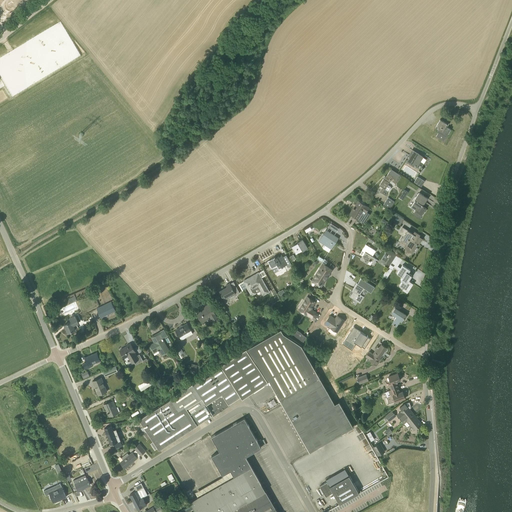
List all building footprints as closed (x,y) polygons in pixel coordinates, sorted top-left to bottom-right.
[(448,128),(446,126),(447,124),(440,119),(435,127),(441,130),(439,133),(438,133),(436,136),(442,140),(444,136),(446,138),(451,129),(449,128),(448,128)] [(424,154),(422,156),(412,149),(410,152),(409,155),(410,156),(407,161),(418,168),(420,166),(422,167),(428,157),(424,154)] [(391,181),(395,183),(400,175),(391,169),(386,177),(387,178),(385,180),(384,179),(380,185),(388,190),(390,190),(391,188),(390,186),(388,185),(391,181)] [(417,176),(414,182),(421,187),(425,181),(417,176)] [(404,189),(399,197),(403,200),(408,192),(404,189)] [(425,202),(428,198),(419,193),(415,200),(411,206),(416,210),(416,211),(421,214),(425,208),(423,207),(424,206),(423,205),(425,202)] [(390,208),(394,201),(388,197),(383,205),(390,208)] [(353,208),(350,213),(357,218),(356,220),(359,222),(361,220),(362,220),(366,214),(365,214),(369,207),(358,201),(356,205),(357,206),(355,208),(354,207),(353,208)] [(400,225),(404,219),(395,213),(391,219),(400,225)] [(391,232),(396,224),(392,222),(388,229),(391,232)] [(414,231),(413,234),(402,227),(399,232),(404,236),(399,243),(406,248),(405,250),(411,254),(412,253),(414,255),(418,249),(415,247),(417,244),(418,245),(422,238),(419,236),(420,235),(414,231)] [(333,240),(336,242),(338,238),(326,230),(319,241),(325,245),(323,248),(329,252),(331,248),(329,247),(332,242),(331,242),(333,240)] [(303,252),(308,249),(302,239),(297,242),(298,243),(291,247),(295,255),(302,251),(303,252)] [(362,250),(365,252),(360,259),(368,263),(371,260),(373,261),(375,258),(372,256),(376,250),(366,244),(362,250)] [(288,267),(292,265),(286,255),(283,257),(282,255),(278,257),(276,259),(275,257),(268,261),(272,268),(275,266),(278,273),(281,271),(282,272),(285,271),(282,267),(287,264),(288,267)] [(321,286),(332,269),(323,264),(313,280),(316,282),(315,282),(319,285),(320,285),(321,286)] [(403,265),(397,274),(403,277),(401,280),(403,281),(399,286),(405,289),(410,281),(408,280),(412,275),(408,273),(410,270),(403,265)] [(267,275),(264,270),(258,273),(258,272),(243,281),(244,282),(240,284),(244,290),(248,288),(252,296),(257,293),(261,291),(263,295),(269,292),(262,278),(267,275)] [(237,286),(233,288),(230,283),(226,285),(227,287),(220,291),(225,300),(227,303),(231,301),(229,297),(235,294),(235,295),(240,292),(237,286)] [(359,303),(364,296),(360,294),(364,288),(357,283),(352,291),(353,292),(350,296),(359,303)] [(307,315),(312,318),(315,314),(316,312),(311,309),(315,302),(307,296),(299,310),(307,315)] [(101,317),(118,309),(114,300),(96,308),(101,317)] [(214,314),(215,313),(209,304),(206,306),(207,308),(197,314),(201,322),(209,317),(211,321),(217,318),(214,314)] [(403,320),(406,315),(395,308),(392,313),(397,316),(392,324),(396,326),(401,319),(403,320)] [(68,333),(75,329),(78,328),(77,323),(79,323),(75,315),(70,318),(71,321),(64,325),(68,333)] [(335,319),(330,315),(327,319),(324,324),(330,327),(337,332),(342,325),(345,320),(337,316),(335,319)] [(182,340),(193,333),(191,330),(187,323),(176,330),(180,336),(182,340)] [(320,377),(302,346),(284,333),(281,329),(247,349),(268,382),(269,381),(280,399),(284,397),(320,377)] [(164,330),(159,332),(153,336),(154,339),(153,340),(154,342),(149,345),(154,353),(159,350),(162,356),(170,351),(163,339),(167,336),(164,330)] [(350,331),(345,339),(346,339),(355,345),(357,342),(361,345),(361,346),(368,335),(367,335),(363,332),(361,334),(358,332),(356,335),(350,331)] [(387,348),(380,343),(378,346),(378,345),(377,346),(378,346),(377,347),(374,353),(369,351),(366,355),(370,358),(369,359),(377,364),(380,358),(378,357),(385,347),(387,348)] [(136,352),(131,345),(127,347),(127,346),(120,350),(125,358),(128,356),(132,363),(139,359),(135,353),(136,352)] [(268,382),(247,349),(246,348),(171,398),(171,399),(140,419),(159,449),(213,414),(213,415),(214,415),(229,405),(229,404),(229,403),(241,396),(242,398),(268,382)] [(85,369),(92,366),(91,364),(100,360),(97,353),(85,358),(87,362),(83,364),(85,369)] [(110,375),(118,371),(116,366),(108,369),(110,375)] [(397,381),(401,380),(400,379),(400,378),(399,375),(398,374),(398,373),(388,376),(389,377),(388,378),(387,379),(388,380),(389,381),(390,380),(391,383),(389,384),(391,389),(398,387),(397,384),(398,383),(397,383),(397,381)] [(357,377),(359,384),(366,381),(364,375),(357,377)] [(98,395),(107,391),(101,377),(92,381),(98,395)] [(280,399),(298,430),(341,405),(339,401),(335,404),(320,377),(284,397),(280,399)] [(338,400),(344,397),(334,380),(328,383),(338,400)] [(399,392),(399,390),(398,387),(391,389),(393,394),(393,395),(395,402),(405,398),(405,396),(405,395),(404,393),(403,392),(403,391),(399,392)] [(274,399),(268,402),(271,407),(277,403),(274,399)] [(109,416),(118,412),(113,400),(104,404),(109,416)] [(404,423),(414,414),(409,407),(411,406),(409,402),(405,403),(400,407),(403,410),(397,415),(404,423)] [(354,427),(341,405),(298,430),(310,451),(354,427)] [(390,421),(397,416),(393,410),(386,415),(390,421)] [(414,430),(422,424),(414,414),(404,423),(407,427),(408,427),(410,425),(414,430)] [(277,511),(246,456),(261,447),(244,417),(211,436),(220,451),(212,456),(223,475),(231,470),(234,476),(190,501),(196,511),(277,511)] [(104,428),(106,433),(111,444),(121,440),(119,435),(116,437),(111,425),(104,428)] [(389,427),(384,431),(387,435),(392,431),(389,427)] [(378,455),(385,451),(380,442),(373,447),(378,455)] [(134,447),(141,455),(145,451),(139,443),(134,447)] [(73,457),(76,463),(79,462),(78,460),(86,455),(84,451),(73,457)] [(138,458),(133,452),(130,455),(128,453),(122,457),(124,460),(120,462),(125,468),(138,458)] [(71,456),(62,460),(67,471),(76,467),(71,456)] [(359,492),(350,475),(330,486),(327,481),(320,486),(326,496),(333,492),(340,503),(359,492)] [(89,481),(87,478),(75,484),(78,491),(82,490),(83,489),(83,488),(90,485),(89,482),(89,481)] [(134,502),(143,497),(140,492),(139,490),(144,487),(141,483),(134,487),(136,491),(130,494),(134,502)] [(62,498),(66,496),(61,485),(53,488),(53,490),(49,492),(53,501),(61,497),(62,498)] [(147,504),(144,497),(143,497),(134,502),(138,509),(146,505),(147,504)]
